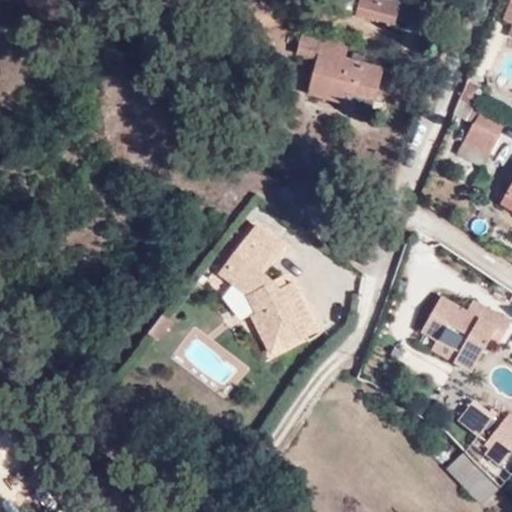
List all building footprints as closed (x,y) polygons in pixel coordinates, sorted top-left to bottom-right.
[(364,0),(354,0),(352,17),(387,24),(391,5),(364,0)] [(343,105),(346,96),(374,103),(380,70),(348,62),(350,45),(303,35),(298,55),(316,58),(308,97),(343,105)] [(470,78),(463,93),(474,99),(482,83),(470,78)] [(343,105),(383,115),(385,106),(374,103),(346,96),(343,105)] [(497,143),(510,118),(482,103),(469,128),(497,143)] [(458,148),(486,163),(497,143),(469,128),(458,148)] [(243,293),(254,314),(274,351),(312,331),(288,284),(281,285),(279,288),(273,288),(271,280),(261,272),(280,247),(251,226),(223,266),(237,275),(231,285),(243,293)] [(217,274),(231,285),(237,275),(223,266),(217,274)] [(278,279),(271,280),(273,288),(279,288),(281,285),(278,279)] [(500,343),(474,327),(438,305),(418,336),(434,346),(428,357),(465,380),(484,349),(494,352),(500,343)] [(402,343),(417,318),(397,306),(383,330),(402,343)] [(268,354),(274,351),(254,314),(249,317),(268,354)] [(474,327),(500,343),(507,330),(481,314),(474,327)] [(172,322),(164,315),(149,334),(158,341),(172,322)] [(382,350),(370,346),(360,380),(376,385),(381,369),(378,366),(382,350)] [(484,423),(470,412),(457,427),(481,445),(497,424),(489,418),(484,423)] [(501,434),(511,423),(504,416),(497,424),(481,445),(487,451),(501,434)] [(505,437),(482,464),(494,472),(511,452),(511,424),(511,423),(501,434),(505,437)] [(460,460),(444,475),(478,511),(495,496),(460,460)]
